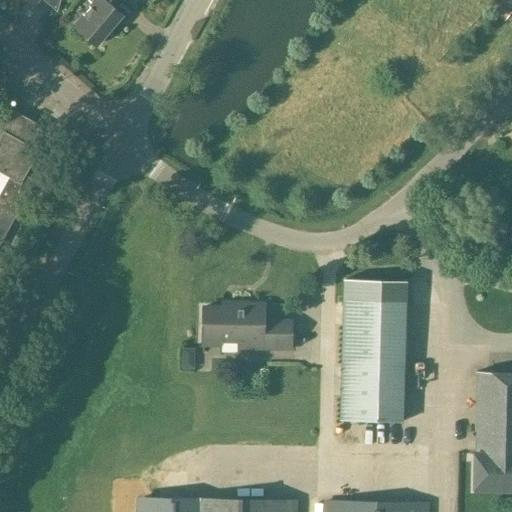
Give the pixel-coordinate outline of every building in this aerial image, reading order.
[(122,17),(107,4),(109,0),(88,0),(94,5),(74,28),(96,47),(122,17)] [(0,243),(7,232),(8,232),(35,182),(25,177),(34,160),(31,148),(41,127),(6,108),(0,120),(0,135),(1,136),(0,138),(0,174),(8,179),(0,194),(0,243)] [(403,424),(407,302),(343,300),(339,421),(403,424)] [(222,308),(203,308),(202,347),(220,347),(221,342),(238,342),(238,349),(245,349),(245,347),(255,347),(255,349),(291,350),(292,322),(264,321),(264,304),(222,303),(222,308)] [(182,349),(181,370),(194,370),(194,349),(182,349)] [(511,373),(477,373),(475,454),(474,491),(511,491),(511,373)] [(185,500),(184,511),(429,511),(429,503),(323,501),(322,511),(292,511),(293,502),(185,500)]
